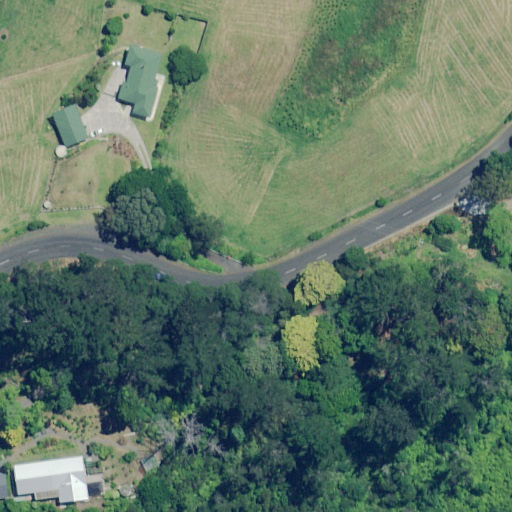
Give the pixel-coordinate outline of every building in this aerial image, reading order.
[(163,55),(133,46),(127,65),(133,67),(128,83),(124,82),(119,98),(137,103),(135,112),(151,117),(160,88),(154,86),(163,55)] [(90,138),(77,105),(55,114),(68,147),(90,138)] [(160,465),(154,453),(140,460),(146,472),(160,465)] [(89,500),(83,455),(15,465),(19,494),(36,491),(37,499),(60,496),(61,503),(89,500)] [(0,498),(9,498),(6,473),(0,474),(0,498)]
